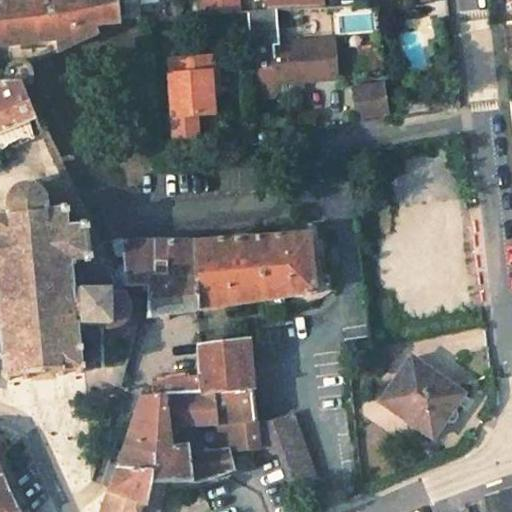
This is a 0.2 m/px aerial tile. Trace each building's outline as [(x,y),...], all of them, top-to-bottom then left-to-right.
[(49,0),(0,4),(0,50),(1,49),(5,47),(9,46),(14,47),(18,48),(22,51),(25,54),(26,59),(93,39),(92,32),(116,29),(112,0),(49,0)] [(197,0),(199,19),(235,15),(233,0),(197,0)] [(311,0),(259,0),(260,12),(312,5),(311,0)] [(275,83),(337,76),(332,36),(270,43),(266,11),(243,14),(248,52),(254,102),(270,101),(276,91),(275,83)] [(173,108),(175,128),(199,126),(198,106),(214,105),(213,83),(220,82),(218,62),(216,43),(170,47),(172,67),(170,67),(173,108)] [(0,109),(0,110),(30,101),(18,78),(21,76),(23,74),(24,72),(26,69),(27,67),(27,64),(27,61),(26,59),(25,54),(22,51),(18,48),(14,47),(9,46),(5,47),(1,49),(0,50),(0,109)] [(353,114),(384,110),(380,79),(349,83),(353,114)] [(0,149),(47,135),(30,101),(0,110),(3,133),(0,133),(0,149)] [(72,263),(78,323),(101,324),(112,324),(113,290),(121,290),(119,284),(100,244),(79,203),(68,179),(41,189),(46,194),(47,201),(48,209),(67,207),(68,225),(86,224),(90,261),(72,263)] [(46,194),(41,189),(35,184),(30,182),(21,182),(15,185),(11,188),(6,194),(5,198),(5,204),(5,213),(0,213),(0,344),(3,378),(21,377),(35,375),(43,375),(64,373),(81,372),(78,323),(72,263),(90,261),(86,224),(68,225),(67,207),(48,209),(47,201),(46,194)] [(381,248),(384,287),(400,285),(403,322),(458,316),(456,299),(461,299),(458,276),(453,276),(450,231),(393,238),(394,246),(381,248)] [(100,244),(119,284),(126,283),(128,287),(144,286),(147,317),(244,303),(314,293),(309,233),(216,237),(120,240),(100,244)] [(380,239),(381,248),(394,246),(393,238),(380,239)] [(113,290),(112,324),(112,329),(122,329),(128,322),(133,315),(133,305),(126,292),(121,290),(113,290)] [(150,382),(140,398),(226,391),(231,423),(256,420),(249,339),(198,346),(197,377),(150,382)] [(409,357),(378,401),(433,438),(461,393),(409,357)] [(133,419),(125,441),(153,440),(153,437),(180,436),(179,428),(208,424),(225,423),(231,423),(226,391),(140,398),(133,419)] [(279,454),(294,499),(318,490),(292,416),(269,425),(279,454)] [(232,435),(234,450),(258,448),(256,424),(256,420),(231,423),(232,435)] [(258,448),(259,461),(279,454),(269,425),(256,424),(258,448)] [(226,436),(227,451),(234,450),(232,435),(226,436)] [(119,454),(114,469),(153,484),(166,484),(192,484),(198,484),(231,472),(227,451),(184,456),(181,445),(153,445),(153,440),(125,441),(119,454)] [(98,511),(158,511),(159,511),(166,484),(153,484),(114,469),(98,511)] [(0,478),(0,504),(10,502),(6,491),(0,478)] [(511,511),(511,491),(485,501),(488,511),(511,511)] [(0,504),(0,511),(15,511),(10,502),(0,504)]
